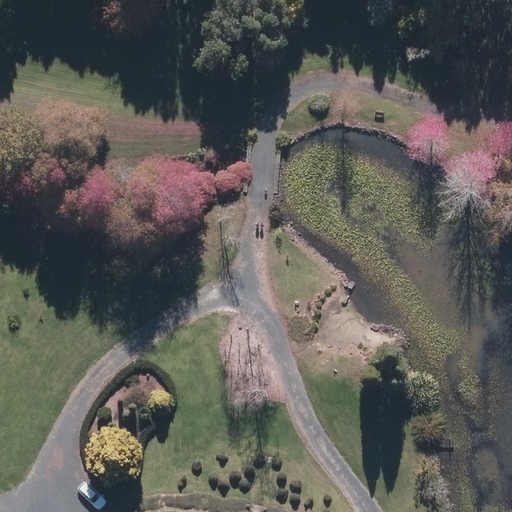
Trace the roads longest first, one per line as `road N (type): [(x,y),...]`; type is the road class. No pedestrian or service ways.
road 1 (track): [(364,511),(267,297),(264,145),(288,108),(327,90),(387,91)]
road 2 (track): [(265,262),(96,388),(64,432),(51,511)]
